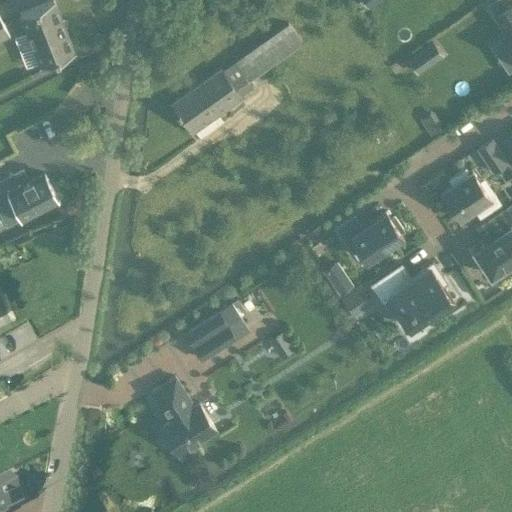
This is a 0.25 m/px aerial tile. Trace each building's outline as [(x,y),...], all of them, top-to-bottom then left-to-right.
[(54,0),(53,0),(20,14),(41,65),(75,51),(54,0)] [(362,9),(356,0),(349,0),(357,12),(362,9)] [(511,1),(493,14),(507,34),(502,37),(511,52),(511,1)] [(0,37),(8,33),(0,17),(0,37)] [(219,67),(171,102),(177,111),(175,112),(178,116),(180,115),(192,131),(240,96),(239,95),(252,85),(247,79),(300,41),(286,22),(221,69),(219,67)] [(409,58),(419,71),(433,61),(423,47),(409,58)] [(491,138),(477,147),(493,171),(507,161),(491,138)] [(452,183),(442,189),(460,216),(474,207),(480,216),(500,202),(493,192),(489,195),(472,169),(469,172),(465,167),(449,178),(452,183)] [(0,223),(5,221),(6,223),(21,215),(57,197),(44,172),(32,178),(31,177),(27,179),(22,168),(0,179),(0,223)] [(475,251),(472,253),(480,264),(483,262),(491,274),(511,259),(511,201),(493,214),(504,229),(474,249),(475,251)] [(375,203),(358,214),(365,224),(382,213),(375,203)] [(354,213),(334,226),(350,250),(358,244),(367,258),(402,234),(400,231),(404,229),(394,215),(391,217),(386,210),(363,226),(354,213)] [(401,263),(371,283),(383,300),(389,296),(409,326),(435,309),(432,304),(449,292),(442,282),(445,280),(432,261),(418,271),(422,276),(414,282),(401,263)] [(347,276),(334,284),(339,293),(352,284),(347,276)] [(352,314),(372,301),(361,285),(341,298),(352,314)] [(219,311),(186,333),(193,344),(195,346),(194,347),(202,358),(235,336),(231,330),(219,311)] [(285,331),(274,338),(281,349),(292,342),(285,331)] [(194,405),(175,375),(151,391),(166,413),(168,412),(172,419),(161,426),(166,434),(164,437),(170,445),(173,445),(178,452),(216,428),(199,401),(194,405)] [(8,479),(0,482),(0,511),(4,511),(21,504),(8,479)]
